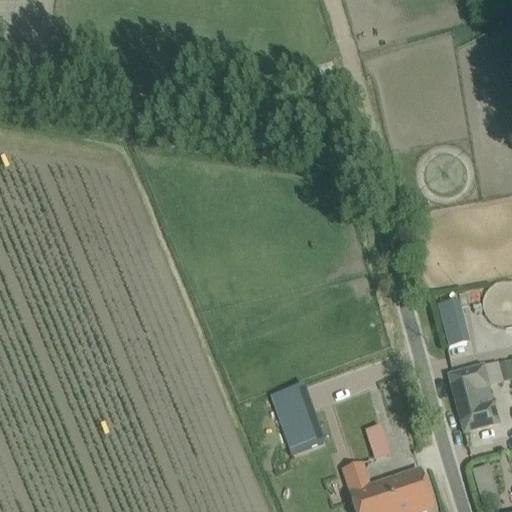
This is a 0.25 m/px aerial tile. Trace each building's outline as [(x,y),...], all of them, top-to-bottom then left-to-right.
[(458,303),(437,309),(448,352),(469,346),(458,303)] [(308,360),(262,379),(271,403),(318,385),(318,387),(358,371),(357,367),(391,354),(380,326),(345,339),(346,342),(307,357),(308,360)] [(463,436),(498,427),(484,370),(448,379),(463,436)] [(368,393),(336,403),(354,461),(355,464),(361,462),(387,454),(368,393)] [(324,448),(310,408),(276,420),(291,460),(324,448)] [(363,467),(342,474),(354,511),(432,511),(420,474),(370,490),(363,467)] [(471,475),(480,505),(496,501),(487,470),(471,475)]
